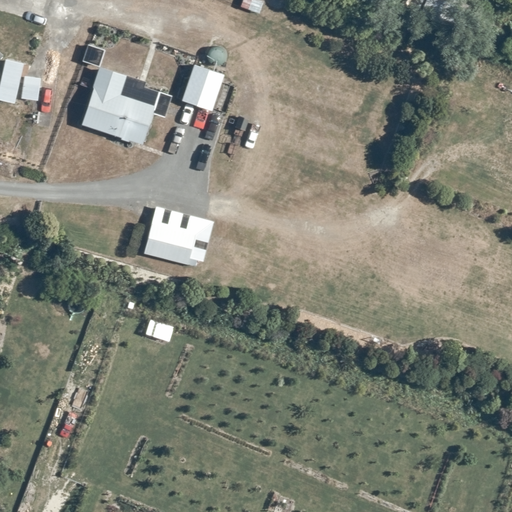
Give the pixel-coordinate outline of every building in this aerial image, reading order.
[(402,0),(400,6),(444,24),(454,0),(402,0)] [(0,98),(16,102),(17,94),(16,94),(22,62),(8,59),(4,78),(1,77),(0,82),(0,98)] [(194,64),(182,100),(212,110),(224,74),(194,64)] [(126,75),(99,66),(93,86),(93,88),(81,124),(121,137),(120,139),(129,142),(129,140),(143,144),(155,104),(140,99),(139,100),(120,94),(126,75)] [(41,79),(25,77),(22,96),(38,99),(41,79)] [(196,233),(152,222),(144,253),(196,265),(197,259),(196,259),(197,257),(193,256),(193,258),(190,257),(196,233)]
